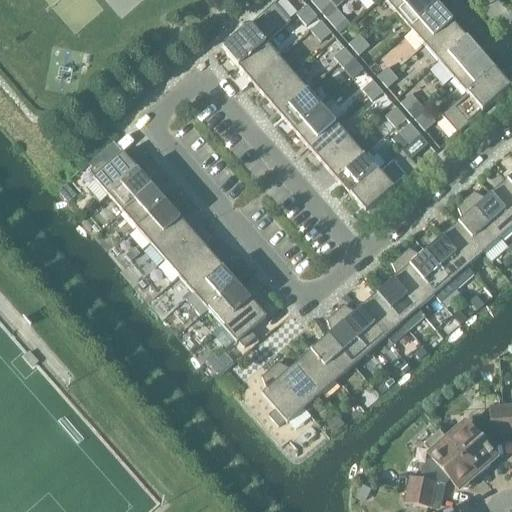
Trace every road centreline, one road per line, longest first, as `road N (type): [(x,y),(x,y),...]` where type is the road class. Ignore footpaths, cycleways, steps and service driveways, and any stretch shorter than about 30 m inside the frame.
road 1 (residential): [(195,78),(141,125),(298,313),(353,260)]
road 2 (residential): [(353,260),(195,78)]
road 3 (residential): [(353,260),(511,125)]
